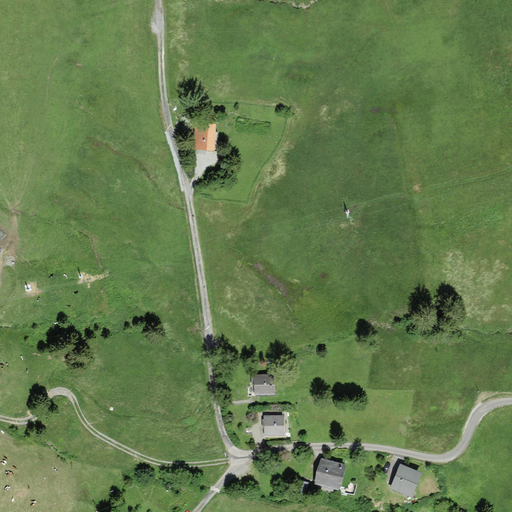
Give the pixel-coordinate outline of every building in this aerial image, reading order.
[(216,125),(197,123),(196,149),(214,150),(216,125)] [(272,376),(255,376),(256,395),(273,394),(272,376)] [(283,417),(265,417),(266,435),(283,434),(283,417)] [(343,465),(322,460),(317,483),(338,488),(343,465)] [(419,473),(402,467),(394,489),(411,495),(419,473)]
